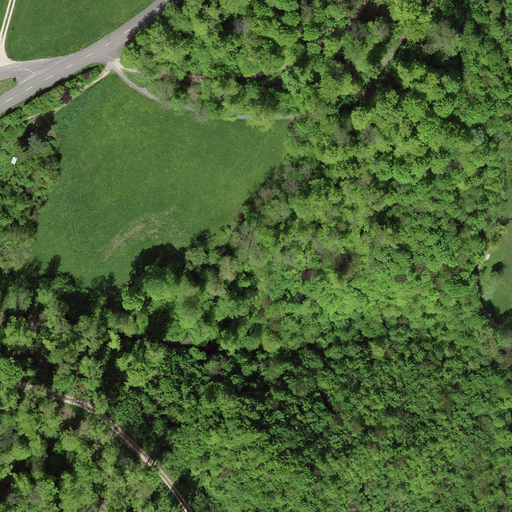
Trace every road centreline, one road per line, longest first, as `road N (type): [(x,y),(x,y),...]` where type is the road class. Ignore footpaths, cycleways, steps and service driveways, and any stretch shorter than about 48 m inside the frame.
road 1 (track): [(361,0),(320,47),(251,75),(151,73),(114,61),(102,48)]
road 2 (track): [(0,377),(70,404),(122,437),(190,511)]
road 3 (tertiary): [(168,0),(49,77)]
